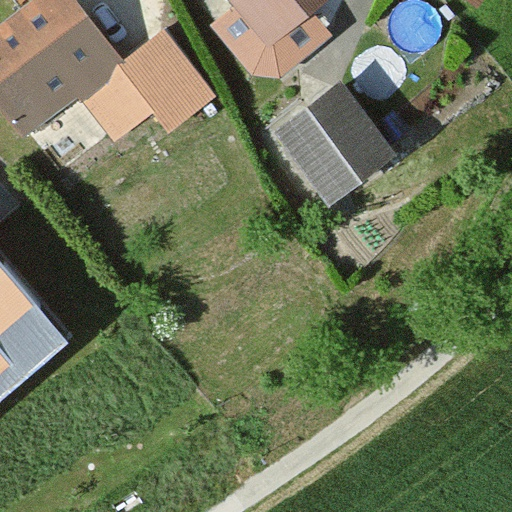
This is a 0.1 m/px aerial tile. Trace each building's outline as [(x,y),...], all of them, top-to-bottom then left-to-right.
[(89,0),(28,0),(0,20),(0,86),(42,145),(142,74),(89,0)] [(346,0),(232,0),(278,56),(346,0)] [(511,0),(487,0),(503,13),(511,3),(511,0)] [(371,85),(305,131),(360,208),(426,161),(371,85)] [(0,234),(0,382),(73,320),(0,234)]
